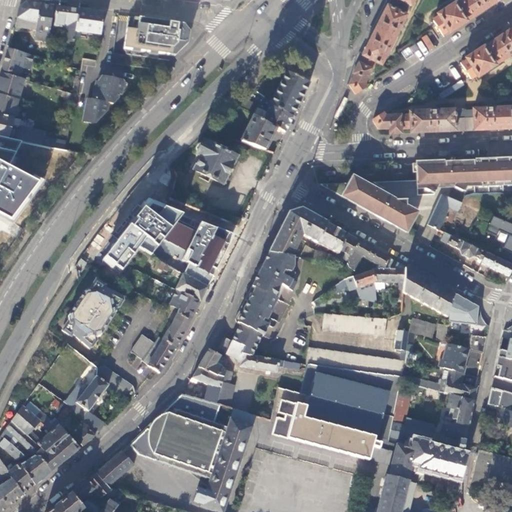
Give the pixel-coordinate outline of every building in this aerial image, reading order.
[(410,6),(399,0),(392,0),(387,10),(366,48),(362,55),(363,56),(375,62),(380,65),(410,6)] [(498,0),(460,0),(454,4),(466,22),(498,0)] [(36,24),(39,4),(30,3),(26,2),(21,7),(17,18),(36,24)] [(49,40),(54,6),(45,5),(39,4),(36,24),(17,18),(15,27),(37,30),(36,38),(49,40)] [(466,22),(454,4),(437,16),(438,17),(432,20),(443,36),(466,22)] [(74,35),(78,10),(67,8),(57,7),(54,26),(65,28),(63,41),(74,43),(74,35)] [(100,39),(103,14),(90,12),(78,10),(74,35),(100,39)] [(182,27),(182,25),(128,17),(124,49),(126,53),(129,55),(158,59),(159,54),(175,56),(185,46),(187,33),(181,32),(182,27)] [(511,53),(511,28),(481,48),(493,66),(511,53)] [(424,54),(429,51),(422,40),(416,43),(424,54)] [(409,47),(401,51),(405,57),(412,53),(409,47)] [(481,48),(459,63),(469,78),(475,75),(476,77),(493,66),(481,48)] [(33,56),(8,49),(2,70),(20,75),(22,67),(29,69),(33,56)] [(355,94),(366,87),(363,83),(375,62),(363,56),(357,68),(353,74),(355,75),(349,85),(355,94)] [(287,72),(270,105),(294,117),(305,94),(311,83),(287,72)] [(24,80),(1,73),(0,75),(0,93),(17,100),(18,100),(24,80)] [(85,118),(96,121),(107,110),(109,103),(113,104),(119,98),(119,94),(122,95),(126,90),(128,84),(119,82),(119,80),(99,76),(94,100),(89,99),(85,118)] [(17,100),(0,93),(0,115),(12,118),(17,100)] [(294,117),(270,105),(264,118),(260,117),(259,118),(259,119),(276,128),(285,133),(289,125),(294,117)] [(511,107),(472,109),(473,131),(490,130),(511,129),(511,107)] [(465,131),(473,131),(472,109),(409,112),(409,114),(409,128),(410,133),(434,132),(455,131),(454,120),(464,119),(465,131)] [(409,128),(409,114),(385,115),(383,113),(372,120),(378,129),(388,129),(389,134),(401,133),(400,129),(409,128)] [(12,118),(0,115),(0,136),(22,141),(64,150),(65,142),(43,137),(45,132),(30,129),(19,126),(20,120),(12,118)] [(255,116),(241,142),(266,150),(271,140),(276,128),(259,119),(259,118),(255,116)] [(455,131),(465,131),(464,119),(454,120),(455,131)] [(19,126),(30,129),(32,123),(20,120),(19,126)] [(22,141),(0,136),(0,219),(12,227),(45,179),(10,163),(22,141)] [(225,151),(218,147),(217,148),(203,141),(202,143),(201,142),(198,144),(196,149),(196,152),(197,153),(196,155),(200,157),(194,170),(222,184),(236,156),(225,151)] [(511,158),(490,159),(459,161),(459,169),(498,185),(499,181),(511,186),(511,185),(511,158)] [(450,165),(451,161),(436,161),(415,162),(416,188),(422,188),(429,192),(431,189),(437,192),(438,190),(450,165)] [(459,169),(459,161),(455,161),(451,161),(450,165),(459,169)] [(459,173),(459,169),(450,165),(438,190),(444,189),(453,187),(459,173)] [(498,185),(459,169),(459,173),(453,187),(463,192),(465,185),(468,187),(479,186),(479,187),(497,186),(498,185)] [(386,222),(387,223),(391,225),(398,229),(399,225),(408,230),(415,218),(414,217),(413,217),(416,212),(406,200),(395,202),(361,183),(348,184),(350,180),(348,181),(347,182),(347,183),(346,184),(345,186),(344,187),(343,190),(343,191),(343,193),(341,198),(343,199),(344,197),(344,195),(376,215),(375,216),(384,222),(385,220),(386,222)] [(344,197),(343,199),(375,216),(376,215),(344,195),(344,197)] [(461,204),(442,196),(428,225),(437,230),(439,231),(450,208),(458,212),(461,204)] [(164,262),(207,288),(230,244),(234,234),(149,198),(103,259),(112,268),(116,265),(122,269),(139,248),(164,262)] [(268,253),(290,256),(302,234),(317,242),(327,224),(316,218),(302,210),(290,213),(283,226),(271,247),(268,253)] [(511,225),(492,217),(486,233),(495,237),(498,232),(508,237),(502,250),(511,253),(511,225)] [(338,230),(327,224),(317,242),(337,254),(340,251),(348,235),(338,230)] [(398,229),(406,234),(408,230),(399,225),(398,229)] [(437,230),(428,225),(423,236),(420,241),(428,246),(437,230)] [(483,261),(487,253),(445,233),(441,241),(461,250),(461,256),(469,259),(474,257),(483,261)] [(354,239),(348,235),(340,251),(351,257),(360,242),(354,239)] [(370,247),(360,242),(351,257),(349,260),(352,262),(350,266),(347,264),(347,267),(352,269),(360,255),(374,263),(369,272),(375,270),(375,269),(384,269),(390,258),(370,247)] [(312,259),(315,250),(306,245),(299,257),(302,258),(312,259)] [(315,250),(312,259),(324,261),(326,253),(315,250)] [(511,253),(502,250),(498,259),(511,265),(511,253)] [(290,256),(268,253),(262,264),(263,266),(260,272),(258,273),(248,292),(237,314),(240,315),(277,319),(281,319),(298,283),(302,258),(299,257),(290,256)] [(508,277),(511,268),(511,265),(498,259),(487,253),(483,261),(478,273),(483,276),(488,266),(508,277)] [(400,264),(390,258),(384,269),(398,269),(400,264)] [(398,269),(384,269),(375,269),(375,270),(375,282),(384,282),(399,283),(398,299),(402,299),(402,294),(405,269),(405,267),(402,265),(400,264),(398,269)] [(180,280),(183,275),(174,269),(170,275),(180,280)] [(454,296),(405,269),(402,294),(446,318),(450,302),(454,296)] [(345,287),(348,293),(355,290),(359,299),(376,303),(375,290),(375,282),(375,270),(369,272),(346,280),(312,303),(314,305),(315,304),(316,306),(322,303),(331,297),(345,287)] [(120,273),(115,281),(121,284),(127,277),(120,273)] [(200,302),(207,288),(183,275),(180,280),(176,289),(177,290),(200,302)] [(70,334),(87,346),(92,345),(96,338),(95,334),(100,333),(115,313),(114,308),(119,307),(124,300),(122,294),(121,294),(105,286),(104,283),(98,280),(93,280),(87,289),(87,292),(83,291),(73,307),(76,310),(76,312),(72,318),(67,318),(61,326),(62,332),(67,335),(70,334)] [(384,282),(375,282),(375,290),(384,290),(384,282)] [(190,321),(200,302),(177,290),(169,305),(179,310),(177,314),(190,321)] [(451,303),(448,324),(488,328),(488,327),(486,324),(484,322),(482,319),(482,317),(481,315),(481,313),(481,310),(472,305),(472,304),(466,300),(454,294),(454,296),(450,302),(451,303)] [(160,368),(190,321),(177,314),(164,339),(147,364),(159,371),(160,368)] [(271,339),(281,319),(277,319),(240,315),(237,314),(236,316),(235,319),(236,324),(239,326),(236,332),(231,341),(243,347),(241,355),(251,356),(261,337),(267,340),(271,339)] [(322,314),(313,314),(314,324),(323,323),(322,314)] [(386,320),(324,314),(322,330),(384,335),(386,320)] [(409,333),(432,339),(435,326),(413,319),(409,333)] [(445,343),(448,327),(439,324),(436,340),(445,343)] [(406,351),(409,333),(399,331),(399,332),(397,331),(394,349),(398,350),(398,352),(401,353),(402,351),(406,351)] [(486,337),(471,335),(468,349),(469,349),(483,353),(486,337)] [(131,353),(142,360),(154,345),(142,338),(131,353)] [(226,352),(231,341),(225,338),(219,349),(226,352)] [(258,357),(251,356),(241,355),(243,347),(231,341),(226,352),(239,359),(237,364),(240,365),(239,366),(255,369),(258,357)] [(468,349),(447,343),(443,361),(440,360),(438,368),(464,375),(465,367),(464,367),(469,349),(468,349)] [(400,362),(308,349),(305,364),(307,365),(401,378),(401,377),(404,362),(400,362)] [(223,378),(224,371),(227,361),(223,358),(218,356),(208,351),(202,360),(198,367),(223,378)] [(298,369),(299,364),(258,357),(255,369),(277,372),(278,366),(298,369)] [(401,378),(307,365),(299,394),(308,396),(304,408),(280,401),(276,413),(282,415),(277,436),(368,460),(371,449),(394,455),(396,447),(399,448),(401,443),(394,441),(393,447),(386,445),(387,440),(389,432),(396,433),(398,425),(392,423),(400,383),(401,378)] [(130,401),(134,392),(133,385),(107,366),(97,367),(97,375),(109,385),(130,401)] [(494,377),(508,380),(510,370),(496,366),(494,377)] [(208,403),(217,405),(222,383),(223,378),(198,367),(194,375),(192,378),(209,385),(206,397),(209,398),(208,403)] [(224,371),(223,378),(222,383),(229,385),(232,373),(224,371)] [(441,386),(432,383),(430,390),(449,396),(473,402),(476,389),(461,385),(457,384),(460,375),(449,373),(446,382),(442,381),(441,386)] [(94,436),(105,426),(88,411),(109,385),(97,375),(72,407),(71,407),(72,408),(76,413),(94,436)] [(432,383),(401,377),(401,378),(400,383),(411,386),(430,390),(432,383)] [(229,385),(222,383),(217,405),(229,409),(234,386),(229,385)] [(411,386),(400,383),(392,423),(398,425),(403,426),(405,418),(411,386)] [(511,395),(491,390),(488,405),(501,408),(511,410),(511,395)] [(180,395),(208,403),(209,398),(206,397),(184,391),(180,395)] [(216,511),(222,511),(255,417),(229,409),(217,405),(208,403),(180,395),(131,444),(129,445),(131,448),(139,456),(191,473),(209,479),(207,485),(200,506),(216,511)] [(469,424),(473,402),(449,396),(447,409),(454,411),(452,420),(455,420),(469,424)] [(35,417),(22,406),(11,421),(27,435),(31,431),(40,422),(41,424),(45,420),(38,413),(35,417)] [(72,418),(76,413),(72,408),(66,416),(63,421),(71,431),(77,425),(72,418)] [(511,410),(501,408),(499,418),(505,420),(504,425),(511,427),(511,430),(511,429),(511,410)] [(63,421),(66,416),(63,413),(58,419),(62,423),(63,421)] [(88,441),(94,436),(76,413),(72,418),(77,425),(71,431),(83,445),(88,441)] [(434,425),(405,418),(403,426),(433,432),(434,425)] [(59,426),(62,423),(58,419),(51,425),(45,420),(41,424),(43,426),(51,432),(59,426)] [(465,440),(469,424),(455,420),(453,430),(443,427),(441,434),(465,440)] [(37,444),(27,435),(11,421),(5,429),(10,433),(34,455),(35,455),(42,448),(37,444)] [(79,448),(83,445),(71,431),(63,421),(62,423),(59,426),(67,436),(68,435),(79,448)] [(461,456),(465,440),(441,434),(433,432),(403,426),(398,425),(396,433),(389,432),(387,440),(394,441),(401,443),(409,445),(414,446),(415,440),(425,443),(424,448),(461,456)] [(71,455),(79,448),(68,435),(67,436),(59,426),(51,432),(43,426),(40,429),(46,436),(40,441),(37,444),(42,448),(46,453),(42,457),(40,457),(51,471),(55,468),(71,455)] [(10,433),(5,429),(1,435),(5,438),(10,433)] [(37,444),(40,441),(31,431),(27,435),(37,444)] [(1,435),(0,436),(0,447),(1,446),(4,448),(9,442),(5,438),(1,435)] [(465,457),(461,456),(424,448),(425,443),(415,440),(414,446),(409,445),(408,450),(399,448),(396,447),(394,455),(391,467),(388,478),(385,477),(376,511),(400,511),(412,464),(419,466),(418,470),(460,479),(465,457)] [(15,458),(25,456),(23,454),(21,453),(9,442),(4,448),(15,458)] [(122,453),(132,464),(139,456),(131,448),(129,445),(122,453)] [(35,455),(40,457),(42,457),(46,453),(42,448),(35,455)] [(371,449),(368,460),(391,467),(394,455),(371,449)] [(511,483),(511,460),(478,452),(476,460),(471,483),(488,487),(490,478),(511,483)] [(108,487),(134,465),(132,464),(122,453),(111,461),(96,474),(108,487)] [(42,478),(51,471),(40,457),(35,455),(34,455),(23,462),(21,464),(20,464),(34,484),(42,478)] [(0,485),(12,478),(8,471),(0,458),(0,485)] [(26,491),(34,484),(20,464),(19,463),(8,471),(12,478),(22,494),(26,491)] [(419,466),(412,464),(400,511),(409,511),(416,486),(414,485),(418,470),(419,466)] [(191,473),(207,485),(209,479),(191,473)] [(110,490),(108,487),(96,474),(90,479),(87,481),(94,489),(93,489),(101,497),(106,493),(110,490)] [(0,485),(0,511),(8,505),(22,494),(12,478),(0,485)] [(94,489),(87,481),(80,488),(72,494),(78,501),(83,497),(85,496),(88,494),(89,495),(91,494),(90,492),(91,491),(93,489),(94,489)] [(78,501),(72,494),(67,498),(48,511),(77,511),(84,508),(82,505),(78,501)] [(133,511),(138,498),(126,495),(122,501),(132,504),(128,511),(133,511)] [(112,511),(117,507),(109,500),(101,510),(99,511),(112,511)] [(85,502),(82,505),(84,508),(90,511),(96,511),(97,511),(89,506),(85,502)] [(97,511),(99,511),(101,510),(91,503),(89,506),(97,511)]
